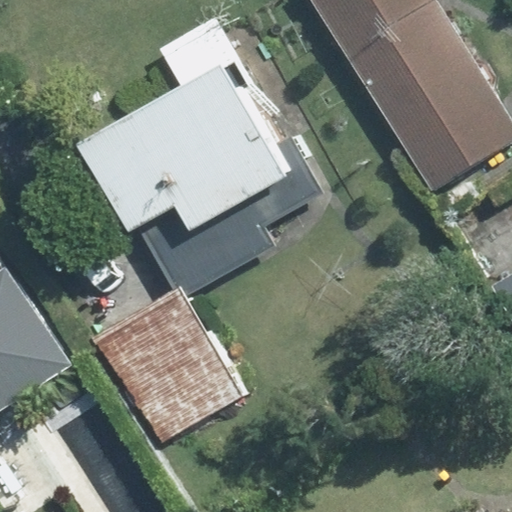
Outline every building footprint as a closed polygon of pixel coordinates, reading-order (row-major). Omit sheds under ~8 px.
[(511,121),(438,0),(309,0),(424,189),(511,136),(511,121)] [(302,174),(212,15),(156,46),(178,85),(73,144),(141,264),(302,174)] [(511,257),(480,275),(511,330),(511,257)] [(0,273),(0,434),(84,369),(6,269),(0,273)] [(178,278),(93,326),(158,440),(243,392),(178,278)]
